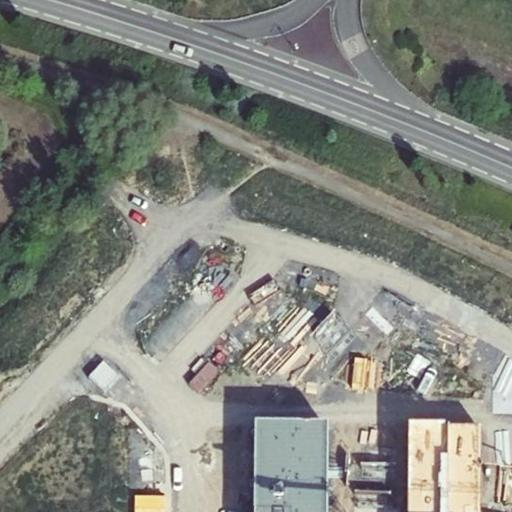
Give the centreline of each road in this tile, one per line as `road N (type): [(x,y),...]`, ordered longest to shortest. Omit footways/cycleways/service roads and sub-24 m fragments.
road 1 (secondary): [(188,43),(413,127)]
road 2 (residential): [(413,127),(356,49),(349,0)]
road 3 (secondary): [(49,0),(188,43)]
road 4 (residential): [(313,0),(264,26),(188,43)]
